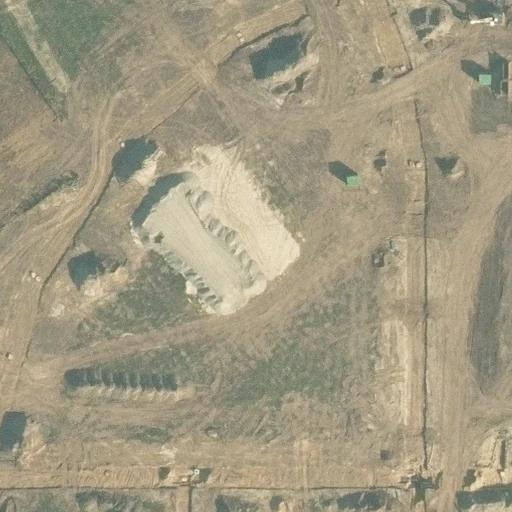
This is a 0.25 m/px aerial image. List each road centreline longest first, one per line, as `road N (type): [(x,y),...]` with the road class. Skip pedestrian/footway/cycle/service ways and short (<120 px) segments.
road 1 (residential): [(374,0),(414,156),(414,484)]
road 2 (residential): [(112,160),(37,276),(0,420)]
road 3 (residential): [(315,0),(194,74),(112,160)]
road 4 (residential): [(189,472),(414,484)]
road 5 (residential): [(0,478),(189,472)]
road 6 (residential): [(0,51),(61,121),(112,160)]
